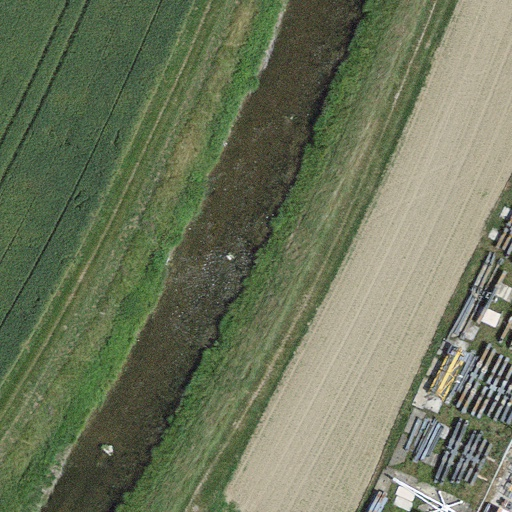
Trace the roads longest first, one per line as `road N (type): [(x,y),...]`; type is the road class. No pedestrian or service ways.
road 1 (track): [(184,511),(415,0)]
road 2 (track): [(0,387),(59,294),(187,0)]
